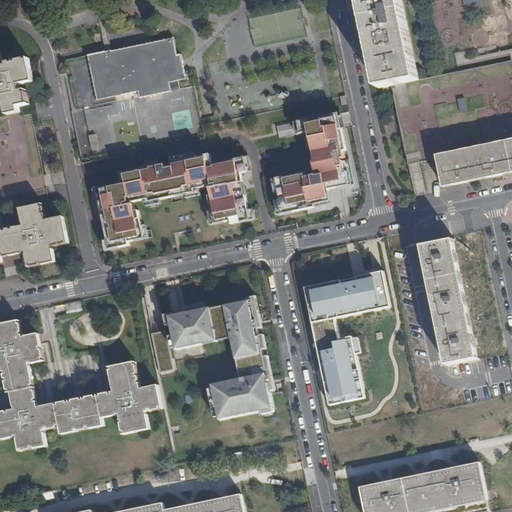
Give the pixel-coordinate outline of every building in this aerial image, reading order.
[(405,84),(423,80),(407,0),(365,0),(384,88),(393,86),(394,86),(405,84)] [(511,0),(425,0),(441,76),(423,80),(405,84),(394,86),(403,129),(408,154),(409,162),(438,156),(511,139),(511,0)] [(143,95),(174,89),(172,80),(190,76),(184,54),(181,55),(177,38),(159,41),(92,55),(101,98),(142,90),(143,95)] [(36,81),(31,58),(11,62),(11,65),(8,65),(3,47),(0,47),(0,109),(2,109),(1,104),(7,103),(10,114),(24,111),(24,107),(33,105),(29,90),(24,90),(22,84),(36,81)] [(98,103),(90,56),(72,60),(79,98),(80,98),(82,106),(98,103)] [(340,112),(300,121),(302,133),(309,131),(315,159),(313,159),(317,175),(308,176),(307,171),(279,177),(283,199),(282,199),(285,213),(334,203),(331,187),(356,182),(350,157),(347,158),(345,149),(348,148),(340,112)] [(297,134),(295,124),(278,126),(280,136),(297,134)] [(511,139),(438,156),(445,188),(480,180),(511,173),(511,139)] [(112,250),(132,246),(131,242),(147,238),(141,212),(138,213),(136,204),(148,201),(152,200),(153,204),(163,202),(188,196),(198,194),(197,191),(209,188),(213,187),(213,190),(215,197),(212,198),(217,223),(233,220),(233,224),(253,219),(243,172),(249,170),(246,156),(213,163),(211,152),(172,161),(173,163),(153,167),(152,165),(122,172),(124,182),(99,188),(112,250)] [(71,242),(64,215),(49,219),(45,203),(38,204),(23,208),(26,224),(4,229),(0,229),(0,261),(5,260),(4,256),(29,251),(33,265),(58,260),(56,254),(55,246),(71,242)] [(455,257),(452,242),(425,247),(450,366),(461,363),(477,360),(455,257)] [(383,272),(304,289),(312,326),(391,309),(383,272)] [(247,298),(248,300),(252,299),(258,328),(262,328),(256,296),(253,296),(253,297),(252,297),(247,298)] [(248,300),(181,314),(174,315),(170,316),(171,320),(172,325),(174,336),(176,348),(177,350),(203,344),(204,344),(203,341),(232,335),(233,338),(241,379),(213,385),(214,388),(219,417),(220,420),(261,411),(261,414),(274,411),(270,393),(271,393),(271,391),(264,356),(262,349),(260,335),(258,328),(252,299),(248,300)] [(168,326),(172,325),(171,320),(170,316),(174,315),(174,313),(165,315),(168,326)] [(165,412),(160,389),(143,392),(137,364),(111,369),(116,393),(40,409),(31,368),(45,364),(40,338),(25,340),(20,322),(0,326),(0,332),(3,345),(0,345),(0,373),(4,373),(9,395),(12,394),(16,413),(0,415),(0,443),(17,440),(21,454),(48,448),(45,434),(61,430),(63,437),(106,427),(105,422),(120,419),(124,437),(150,431),(148,416),(165,412)] [(166,331),(151,334),(159,374),(174,371),(166,331)] [(232,335),(203,341),(204,344),(233,338),(232,335)] [(364,397),(352,340),(333,344),(335,350),(318,353),(328,404),(364,397)] [(268,355),(264,356),(271,391),(275,390),(268,355)] [(219,417),(214,388),(209,389),(215,417),(219,417)] [(441,510),(489,501),(486,486),(482,464),(433,473),(441,510)] [(432,511),(441,510),(433,473),(366,488),(371,511),(432,511)] [(245,511),(242,498),(172,511),(165,511),(164,507),(137,511),(245,511)]
